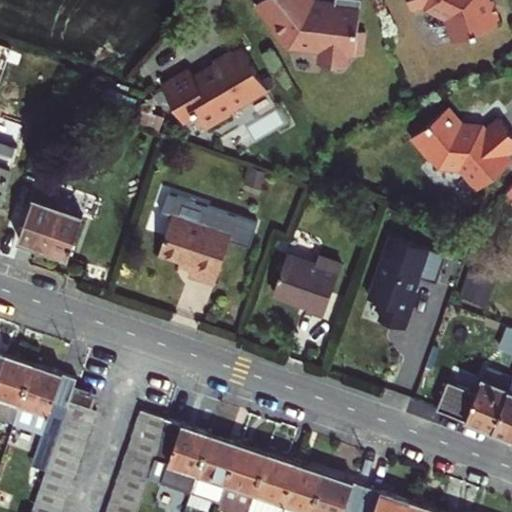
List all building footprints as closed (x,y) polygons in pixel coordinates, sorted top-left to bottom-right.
[(346,53),(363,54),(366,31),(358,30),(361,0),(335,0),(335,4),(325,3),(324,4),(313,3),(310,0),(259,0),(256,3),(275,26),(271,29),(287,49),(292,46),(323,48),(321,60),(324,60),(333,64),(343,62),(345,63),(346,53)] [(449,16),(457,39),(480,30),(479,28),(497,22),(495,18),(501,17),(495,0),(410,0),(413,8),(427,3),(428,6),(449,16)] [(197,115),(206,129),(231,113),(228,108),(246,98),(248,101),(268,88),(244,49),(235,54),(232,51),(213,62),(216,66),(196,78),(191,70),(163,87),(185,122),(197,115)] [(83,78),(85,72),(64,65),(62,72),(83,78)] [(76,97),(83,78),(62,72),(55,89),(76,97)] [(478,187),(510,159),(505,153),(511,147),(511,132),(499,117),(485,129),(482,125),(460,123),(446,106),(412,136),(430,158),(436,153),(445,164),(460,165),(478,187)] [(0,192),(15,148),(0,142),(0,192)] [(162,211),(173,215),(160,251),(193,262),(190,272),(216,282),(231,238),(251,245),(259,221),(169,190),(162,211)] [(70,257),(84,215),(34,198),(20,239),(70,257)] [(391,232),(369,295),(385,301),(380,317),(404,326),(417,289),(412,287),(416,277),(418,278),(420,274),(437,280),(448,252),(391,232)] [(308,307),(325,314),(343,262),(320,254),(316,263),(288,253),(275,291),(309,303),(308,307)] [(503,345),(511,347),(511,324),(503,345)] [(34,362),(5,352),(0,368),(0,417),(14,422),(34,362)] [(60,426),(64,413),(68,399),(73,385),(76,376),(34,362),(14,422),(42,432),(32,463),(46,468),(47,463),(51,451),(56,437),(60,426)] [(492,429),(511,381),(511,374),(488,364),(477,390),(449,378),(437,406),(492,429)] [(511,381),(492,429),(511,436),(511,381)] [(95,393),(73,385),(68,399),(90,407),(95,393)] [(68,399),(64,413),(91,422),(95,409),(90,407),(68,399)] [(163,432),(168,418),(141,409),(137,423),(163,432)] [(64,413),(60,426),(87,435),(91,422),(64,413)] [(159,446),(154,458),(151,469),(148,477),(191,492),(211,433),(168,418),(163,432),(159,446)] [(163,432),(137,423),(132,435),(159,446),(163,432)] [(60,426),(56,437),(83,446),(87,435),(60,426)] [(239,442),(211,433),(191,492),(219,501),(239,442)] [(159,446),(132,435),(128,449),(154,458),(159,446)] [(56,437),(51,451),(78,460),(83,446),(56,437)] [(267,452),(239,442),(219,501),(218,505),(236,511),(246,511),(247,511),(267,452)] [(154,458),(128,449),(124,461),(151,469),(154,458)] [(78,460),(51,451),(47,463),(74,472),(78,460)] [(278,511),(296,461),(267,452),(247,511),(249,511),(278,511)] [(151,469),(124,461),(120,473),(146,482),(148,477),(151,469)] [(309,511),(324,471),(296,461),(278,511),(309,511)] [(46,468),(43,475),(70,485),(74,472),(47,463),(46,468)] [(357,511),(367,485),(324,471),(309,511),(357,511)] [(146,482),(120,473),(115,486),(142,496),(146,482)] [(43,475),(39,488),(66,498),(70,485),(43,475)] [(405,511),(410,499),(367,485),(357,511),(405,511)] [(142,496),(115,486),(111,498),(138,508),(142,496)] [(66,498),(39,488),(35,500),(62,509),(66,498)] [(111,498),(107,511),(109,511),(136,511),(138,508),(111,498)] [(436,511),(438,509),(410,499),(405,511),(436,511)] [(35,500),(30,511),(61,511),(62,509),(35,500)]
